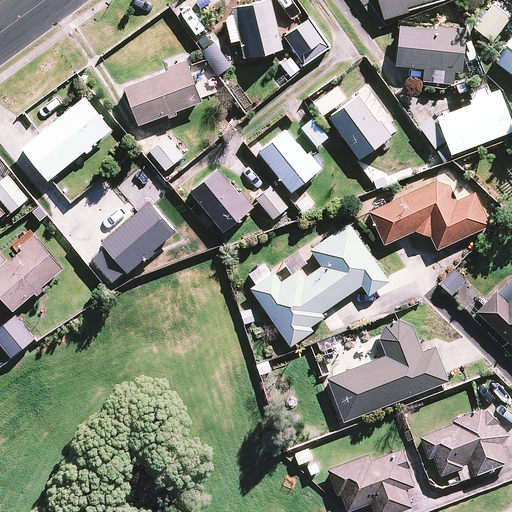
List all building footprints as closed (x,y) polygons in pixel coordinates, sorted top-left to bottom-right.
[(270,0),(263,0),(232,7),(243,57),(282,48),(270,0)] [(425,0),(377,0),(383,19),(408,11),(406,6),(425,0)] [(328,45),(308,18),(284,36),(304,63),(328,45)] [(461,69),(463,28),(397,26),(396,65),(423,65),(422,81),(452,82),(453,68),(461,69)] [(511,34),(492,60),(511,74),(511,34)] [(206,59),(216,74),(229,65),(216,45),(202,54),(206,59)] [(200,100),(184,59),(167,66),(168,70),(123,87),(138,124),(166,113),(168,117),(177,114),(175,110),(200,100)] [(345,98),(337,86),(313,102),(322,114),(345,98)] [(511,128),(511,125),(499,92),(498,89),(470,99),(471,103),(436,116),(446,142),(450,153),(511,128)] [(389,135),(357,93),(327,116),(359,157),(389,135)] [(110,128),(83,95),(21,146),(47,179),(110,128)] [(318,168),(285,129),(258,152),(291,190),(318,168)] [(183,154),(168,135),(150,151),(165,169),(183,154)] [(349,157),(340,148),(323,164),(332,173),(349,157)] [(249,207),(217,168),(190,191),(222,230),(249,207)] [(26,198),(6,174),(0,179),(0,198),(11,211),(26,198)] [(448,188),(442,176),(368,210),(385,243),(394,238),(414,229),(430,235),(436,248),(489,224),(468,179),(448,188)] [(287,206),(270,185),(255,197),(272,218),(287,206)] [(124,270),(126,272),(174,231),(149,201),(100,242),(104,246),(124,270)] [(387,281),(347,223),(310,249),(321,265),(304,277),(298,268),(306,262),(299,251),(283,262),(292,274),(279,283),(265,262),(249,273),(256,283),(250,287),(290,345),(310,330),(305,322),(360,284),(368,294),(387,281)] [(62,267),(35,236),(0,267),(0,295),(13,310),(62,267)] [(111,281),(124,270),(104,246),(90,257),(111,281)] [(465,279),(454,268),(440,282),(451,293),(465,279)] [(511,294),(505,302),(495,291),(476,311),(511,345),(511,294)] [(34,337),(15,315),(0,326),(0,342),(10,356),(34,337)] [(421,349),(412,324),(398,318),(384,323),(378,337),(385,354),(326,376),(343,420),(448,380),(434,345),(421,349)] [(504,438),(490,405),(419,436),(427,456),(431,454),(440,474),(457,467),(462,479),(506,460),(498,440),(504,438)] [(368,453),(327,468),(336,493),(340,492),(347,510),(370,501),(374,511),(391,511),(411,505),(405,488),(413,485),(406,467),(407,466),(402,450),(400,451),(399,448),(370,459),(368,453)]
